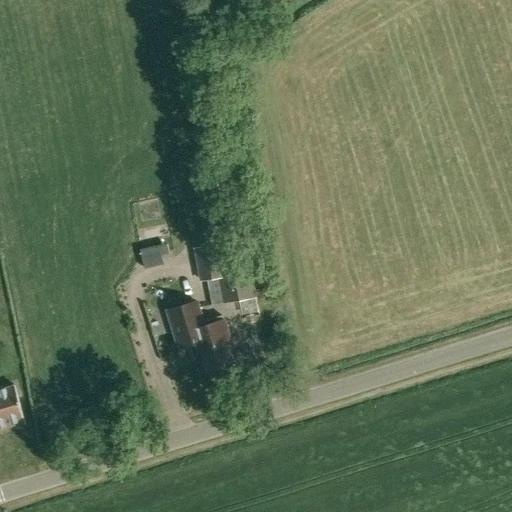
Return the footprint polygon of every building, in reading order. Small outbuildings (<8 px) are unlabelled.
[(252,157),(240,159),(243,174),(255,172),(252,157)] [(214,188),(211,189),(217,227),(239,223),(232,184),(240,183),(237,167),(212,172),(214,188)] [(200,281),(207,279),(212,304),(255,296),(248,258),(237,260),(233,241),(194,248),(200,281)] [(161,244),(138,250),(142,267),(165,261),(161,244)] [(180,348),(196,343),(199,353),(203,352),(208,368),(233,360),(219,317),(203,322),(197,302),(187,305),(186,302),(183,298),(180,297),(170,300),(168,304),(168,308),(180,348)] [(0,431),(24,424),(13,385),(0,389),(0,431)]
